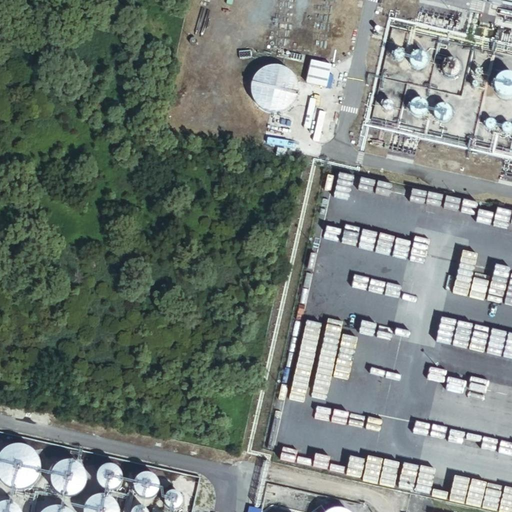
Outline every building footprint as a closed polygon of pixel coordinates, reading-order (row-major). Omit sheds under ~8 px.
[(511,14),(511,0),(492,0),(491,9),(511,14)] [(17,489),(24,488),(30,485),(35,480),(38,474),(39,467),(38,460),(34,453),(29,449),(22,446),(15,446),(8,448),(2,452),(0,455),(0,479),(4,484),(10,487),(17,489)] [(72,494),(77,492),(81,488),(84,483),(84,478),(83,472),(80,468),(76,464),(71,462),(65,462),(60,464),(56,467),(53,471),(52,476),(52,482),(54,487),(57,491),(62,494),(67,495),(72,494)] [(115,488),(118,485),(120,482),(121,478),(120,474),(118,470),(115,468),(112,466),(108,466),(104,467),(101,469),(98,472),(97,476),(97,480),(98,484),(101,487),(104,489),(108,490),(112,489),(115,488)] [(149,497),(152,496),(155,493),(157,489),(158,486),(157,482),(156,479),(153,477),(150,475),(147,474),(142,474),(139,476),(136,479),(134,483),(134,487),(135,491),(137,494),(141,497),(144,498),(149,497)] [(169,509),(172,510),(175,509),(178,508),(180,506),(181,503),(182,500),(181,498),(180,495),(177,493),(175,492),(172,491),(169,492),(166,494),(164,496),(164,499),(164,502),(165,505),(166,507),(169,509)] [(118,511),(119,511),(117,506),(115,502),(110,498),(105,496),(100,496),(94,497),(90,500),(86,505),(85,510),(84,511),(118,511)] [(0,511),(20,511),(17,507),(13,504),(8,502),(3,502),(0,503),(0,511)]
